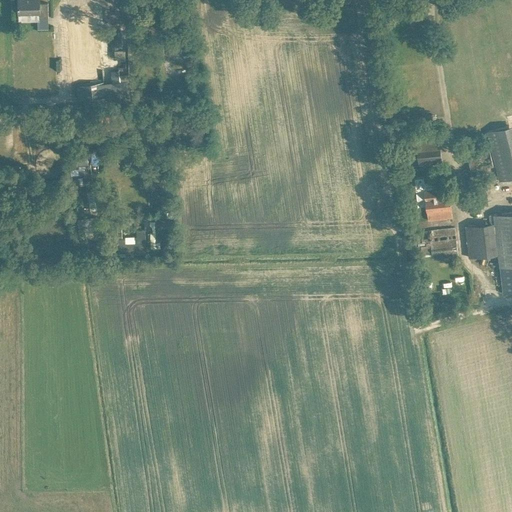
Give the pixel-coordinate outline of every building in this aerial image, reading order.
[(39,0),(18,0),(19,7),(19,12),(19,14),(39,14),(39,17),(40,17),(49,17),(48,2),(40,2),(39,0)] [(77,86),(97,83),(103,82),(96,22),(95,12),(65,16),(66,26),(75,86),(77,86)] [(188,39),(173,40),(174,56),(189,54),(188,39)] [(117,49),(117,60),(125,59),(125,49),(117,49)] [(97,83),(77,86),(78,99),(89,98),(89,105),(129,101),(128,80),(129,80),(128,73),(119,74),(120,80),(112,81),(112,83),(106,84),(107,94),(98,95),(97,83)] [(88,129),(95,134),(111,132),(109,111),(103,112),(103,117),(87,119),(88,129)] [(195,118),(197,130),(206,128),(203,116),(195,118)] [(511,176),(511,122),(489,128),(500,179),(511,176)] [(438,128),(428,129),(408,131),(410,155),(418,155),(419,165),(442,162),(438,128)] [(115,138),(111,141),(111,149),(124,148),(125,164),(131,164),(131,159),(137,158),(136,144),(133,144),(132,143),(123,143),(118,141),(118,138),(115,138)] [(493,165),(489,146),(466,151),(471,171),(493,165)] [(68,153),(70,170),(84,168),(84,164),(88,164),(87,151),(68,153)] [(120,164),(118,164),(117,152),(104,153),(104,154),(100,154),(99,158),(104,158),(104,164),(103,164),(104,172),(121,171),(120,164)] [(152,180),(149,179),(149,183),(153,183),(153,186),(151,186),(152,192),(152,198),(159,198),(171,198),(171,193),(173,191),(172,181),(172,173),(164,173),(164,181),(160,181),(160,173),(152,173),(152,180)] [(488,183),(486,173),(468,177),(471,187),(488,183)] [(449,186),(425,189),(426,196),(450,194),(449,186)] [(427,205),(426,196),(425,189),(417,189),(418,206),(427,205)] [(426,196),(427,205),(428,220),(449,217),(450,220),(453,220),(450,194),(426,196)] [(78,209),(79,217),(87,215),(86,207),(78,209)] [(511,211),(494,213),(499,254),(503,293),(511,291),(511,211)] [(469,257),(499,254),(494,213),(489,214),(490,222),(466,225),(469,257)] [(95,225),(94,217),(77,220),(81,243),(82,242),(82,246),(88,245),(85,230),(92,229),(91,225),(95,225)] [(125,242),(135,242),(135,220),(125,221),(125,242)] [(159,221),(151,221),(151,247),(161,247),(161,239),(163,239),(163,227),(159,227),(159,221)] [(422,255),(432,254),(433,257),(458,254),(455,227),(417,231),(419,245),(421,245),(422,255)] [(142,252),(141,242),(125,243),(125,252),(142,252)]
